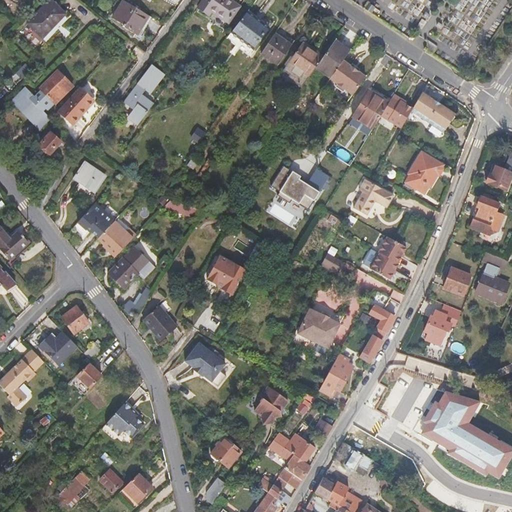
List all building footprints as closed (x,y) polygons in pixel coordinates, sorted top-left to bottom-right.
[(240,7),(229,0),(204,0),(198,9),(209,16),(212,12),(229,23),(240,7)] [(69,18),(51,1),(29,25),(47,42),(69,18)] [(150,17),(124,1),(114,18),(127,27),(126,28),(138,35),(142,29),(150,17)] [(250,12),(230,38),(251,54),(270,28),(250,12)] [(150,17),(142,29),(146,32),(154,19),(150,17)] [(261,55),(278,67),(292,46),(275,34),(261,55)] [(316,69),(331,80),(332,78),(344,61),(350,52),(335,42),(324,58),(316,69)] [(281,74),(302,89),(316,69),(324,58),(303,44),(281,74)] [(332,78),(354,95),(367,77),(360,72),(351,66),(344,61),(332,78)] [(351,66),(360,72),(361,69),(353,63),(351,66)] [(22,80),(31,71),(25,65),(16,74),(22,80)] [(129,118),(139,126),(154,106),(141,97),(146,90),(150,94),(165,74),(153,65),(138,85),(139,85),(126,103),(135,110),(129,118)] [(34,123),(35,121),(45,111),(47,110),(48,111),(65,95),(65,96),(74,88),(58,72),(41,90),(43,91),(36,98),(26,89),(14,101),(22,109),(21,110),(34,123)] [(389,105),(382,116),(402,128),(412,111),(419,100),(412,96),(407,93),(408,91),(400,86),(389,105)] [(93,100),(80,88),(57,113),(73,126),(88,109),(86,108),(93,100)] [(368,92),(353,117),(373,130),(382,116),(389,105),(368,92)] [(419,100),(412,111),(444,133),(456,115),(423,93),(419,100)] [(12,103),(21,110),(22,109),(14,101),(12,103)] [(43,128),(53,118),(45,111),(35,121),(43,128)] [(191,139),(200,145),(206,135),(198,129),(191,139)] [(51,155),(61,143),(51,134),(40,146),(51,155)] [(443,167),(443,166),(421,153),(408,175),(410,176),(406,183),(425,194),(429,187),(431,188),(438,176),(441,175),(443,171),(443,167)] [(193,170),(198,163),(193,160),(188,167),(193,170)] [(84,164),(74,179),(95,193),(105,178),(84,164)] [(511,174),(494,168),(491,175),(488,174),(486,183),(507,191),(511,177),(511,174)] [(300,179),(283,169),(271,189),(307,212),(328,178),(316,170),(306,186),(298,182),(300,179)] [(363,192),(369,183),(365,180),(360,190),(363,192)] [(363,192),(353,209),(366,216),(375,201),(386,208),(392,196),(369,183),(363,192)] [(490,235),(497,233),(504,215),(496,212),(499,205),(487,200),(481,198),(477,208),(480,209),(477,217),(474,216),(470,228),(490,235)] [(165,208),(199,221),(204,213),(184,205),(171,200),(165,208)] [(95,243),(99,239),(111,226),(115,221),(96,204),(74,228),(83,236),(84,234),(95,243)] [(331,216),(324,211),(320,216),(329,221),(331,216)] [(338,220),(331,216),(329,221),(335,225),(338,220)] [(338,220),(335,225),(342,229),(345,223),(338,220)] [(112,254),(116,258),(130,244),(111,226),(99,239),(113,253),(112,254)] [(10,240),(0,228),(0,247),(10,259),(27,244),(18,233),(10,240)] [(378,253),(374,261),(388,268),(384,276),(390,279),(398,263),(397,262),(405,247),(393,240),(386,236),(377,252),(378,253)] [(468,244),(466,249),(484,256),(485,254),(480,251),(481,249),(468,244)] [(332,247),(328,253),(335,257),(338,250),(332,247)] [(134,248),(109,274),(125,290),(139,275),(145,280),(156,269),(134,248)] [(337,274),(344,262),(335,257),(328,253),(322,265),(337,274)] [(244,270),(221,258),(211,277),(234,289),(244,270)] [(278,261),(272,258),(263,273),(269,277),(278,261)] [(388,268),(374,261),(370,268),(384,276),(388,268)] [(3,270),(0,266),(0,288),(3,288),(7,292),(16,285),(7,274),(5,276),(2,272),(3,270)] [(463,297),(471,276),(452,268),(444,289),(463,297)] [(474,294),(491,301),(493,295),(499,282),(482,275),(474,294)] [(493,295),(491,301),(499,304),(508,285),(499,282),(493,295)] [(140,312),(151,293),(146,289),(142,295),(140,294),(133,304),(130,301),(123,308),(128,313),(131,311),(135,311),(140,312)] [(373,336),(382,342),(395,317),(394,317),(391,315),(387,313),(385,312),(392,300),(380,293),(374,305),(375,306),(370,316),(381,322),(373,336)] [(462,312),(443,304),(439,312),(436,311),(434,317),(431,316),(425,332),(428,333),(425,341),(440,346),(447,331),(448,332),(451,324),(445,322),(447,316),(458,321),(462,312)] [(76,307),(62,318),(75,335),(89,324),(76,307)] [(177,328),(159,307),(144,320),(162,341),(177,328)] [(298,334),(310,340),(323,315),(321,314),(321,315),(310,309),(298,334)] [(323,315),(310,340),(328,349),(340,324),(329,319),(330,318),(323,315)] [(366,327),(369,322),(362,318),(359,324),(366,327)] [(78,347),(65,334),(57,342),(54,345),(50,342),(43,350),(58,366),(78,347)] [(361,357),(370,363),(382,342),(373,336),(361,357)] [(93,362),(106,348),(98,342),(85,355),(93,362)] [(185,362),(194,369),(195,370),(197,367),(204,372),(202,375),(203,376),(218,388),(226,377),(220,372),(226,364),(217,357),(220,354),(211,347),(209,351),(199,344),(185,362)] [(34,373),(45,363),(33,351),(11,373),(12,375),(8,379),(6,377),(0,383),(0,385),(10,397),(9,398),(17,407),(19,405),(20,406),(28,398),(18,389),(26,382),(27,383),(36,375),(34,373)] [(339,355),(319,390),(332,397),(336,391),(339,392),(345,382),(341,379),(347,369),(346,368),(350,361),(339,355)] [(77,377),(90,390),(103,376),(90,364),(77,377)] [(195,370),(194,369),(193,370),(202,377),(203,376),(202,375),(204,372),(197,367),(195,370)] [(430,402),(436,388),(403,373),(397,387),(430,402)] [(268,388),(261,399),(263,401),(261,404),(258,403),(249,416),(258,422),(260,431),(269,430),(275,420),(283,418),(281,413),(288,402),(268,388)] [(481,402),(444,393),(421,436),(497,479),(511,454),(511,449),(468,425),(481,402)] [(125,401),(107,423),(120,435),(124,430),(133,437),(145,423),(137,415),(139,413),(125,401)] [(50,422),(46,417),(39,422),(44,427),(50,422)] [(327,438),(333,427),(321,419),(314,430),(327,438)] [(295,435),(285,448),(295,455),(306,462),(316,449),(295,435)] [(242,452),(225,438),(212,454),(229,468),(242,452)] [(364,476),(370,467),(373,462),(347,445),(345,444),(336,458),(338,460),(344,464),(344,465),(355,471),(364,476)] [(285,448),(282,453),(292,460),(295,455),(285,448)] [(106,453),(102,457),(109,463),(113,459),(106,453)] [(295,455),(292,460),(286,469),(302,480),(311,466),(306,462),(295,455)] [(289,483),(297,489),(302,480),(286,469),(280,477),(289,483)] [(61,493),(60,495),(61,496),(57,502),(63,508),(68,503),(73,509),(77,505),(73,500),(83,491),(87,495),(90,493),(88,491),(90,489),(86,485),(91,479),(86,475),(82,471),(66,488),(61,493)] [(123,483),(111,471),(101,481),(113,493),(123,483)] [(138,474),(124,489),(138,503),(153,488),(138,474)] [(329,475),(327,474),(315,494),(328,500),(337,483),(338,480),(329,475)] [(280,477),(274,485),(283,491),(289,483),(280,477)] [(264,478),(258,486),(268,493),(273,486),(264,478)] [(208,500),(213,504),(227,485),(218,479),(207,493),(208,500)] [(348,489),(337,483),(328,500),(333,503),(340,507),(347,491),(348,489)] [(273,486),(268,493),(279,501),(287,507),(292,498),(283,491),(274,485),(274,486),(273,486)] [(348,511),(355,511),(362,501),(347,491),(340,507),(348,511)] [(279,501),(268,493),(259,507),(266,511),(274,511),(278,508),(275,506),(279,501)] [(313,504),(310,503),(304,511),(312,511),(313,511),(313,504)] [(348,511),(340,507),(333,503),(331,507),(337,511),(336,511),(348,511)]
